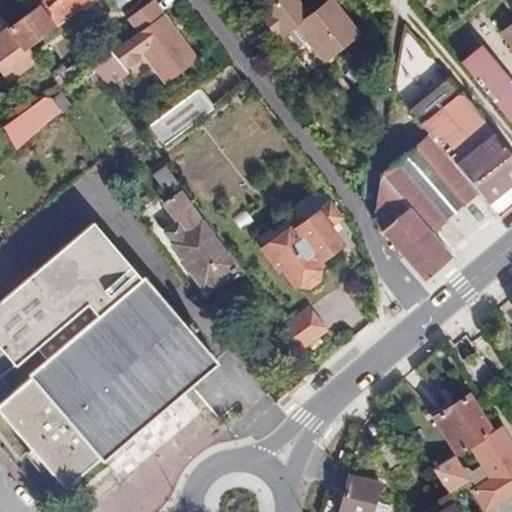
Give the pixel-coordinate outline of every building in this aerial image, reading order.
[(41,0),(47,7),(50,12),(48,15),(39,4),(0,33),(0,68),(9,80),(35,61),(26,49),(89,0),(41,0)] [(93,0),(105,16),(128,0),(93,0)] [(163,12),(154,0),(151,0),(126,18),(136,33),(129,38),(164,84),(197,58),(163,12)] [(331,0),(327,0),(294,26),(310,47),(296,57),(307,72),(357,33),(331,0)] [(511,0),(503,0),(511,12),(511,0)] [(511,23),(501,31),(511,46),(511,23)] [(404,24),(398,57),(410,60),(425,50),(404,24)] [(461,62),(511,124),(511,122),(511,86),(480,46),(461,62)] [(126,73),(111,52),(92,67),(77,79),(87,93),(102,81),(108,89),(126,73)] [(79,60),(67,68),(66,65),(51,74),(58,87),(60,87),(75,78),(85,72),(79,60)] [(420,125),(459,92),(447,77),(408,111),(420,125)] [(255,93),(245,81),(244,81),(213,105),(223,119),(246,102),(255,93)] [(212,108),(197,87),(148,125),(163,145),(212,108)] [(72,105),(60,91),(51,99),(60,110),(62,113),(72,105)] [(420,125),(487,204),(511,182),(511,157),(459,92),(420,125)] [(50,99),(45,98),(4,129),(17,151),(61,112),(50,99)] [(381,229),(423,279),(451,256),(430,234),(477,193),(428,135),(379,176),(372,216),(381,229)] [(176,180),(165,165),(152,175),(164,190),(176,180)] [(511,182),(487,204),(497,217),(511,204),(511,182)] [(234,265),(180,192),(162,204),(175,222),(163,231),(183,261),(185,259),(191,268),(188,271),(201,289),(204,287),(205,289),(217,279),(216,278),(234,265)] [(289,226),(259,247),(275,270),(279,268),(291,286),(294,284),(306,286),(315,280),(317,268),(319,266),(315,261),(339,244),(327,227),(338,218),(328,203),(292,228),(289,226)] [(212,361),(92,222),(0,299),(0,349),(14,366),(35,349),(47,362),(0,401),(0,415),(63,489),(212,361)] [(191,268),(185,259),(183,261),(180,263),(187,272),(188,271),(191,268)] [(325,330),(308,307),(284,326),(301,349),(325,330)] [(497,384),(476,351),(462,360),(483,393),(497,384)] [(466,446),(491,430),(468,394),(432,417),(455,454),(466,446)] [(491,430),(466,446),(479,466),(466,474),(454,454),(432,468),(447,494),(464,483),(483,511),(511,493),(511,441),(501,424),(491,430)] [(381,436),(368,444),(384,470),(397,462),(381,436)] [(370,511),(378,483),(347,475),(338,511),(370,511)] [(458,511),(447,494),(415,511),(458,511)]
